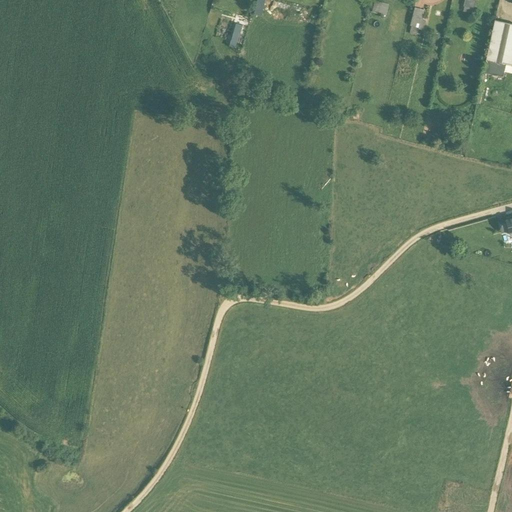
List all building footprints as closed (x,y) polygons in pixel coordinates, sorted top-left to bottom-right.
[(473,0),(464,0),(462,7),(463,7),(462,12),(472,14),(475,1),(473,0)] [(373,1),(372,12),(387,14),(388,3),(373,1)] [(408,34),(417,36),(418,31),(422,32),(425,22),(421,21),(423,11),(413,9),(409,27),(410,27),(408,34)] [(229,45),(235,47),(242,24),(236,22),(229,45)] [(511,25),(493,22),(485,61),(511,66),(511,25)] [(482,74),(502,79),(503,73),(511,75),(511,66),(485,61),(482,74)]
